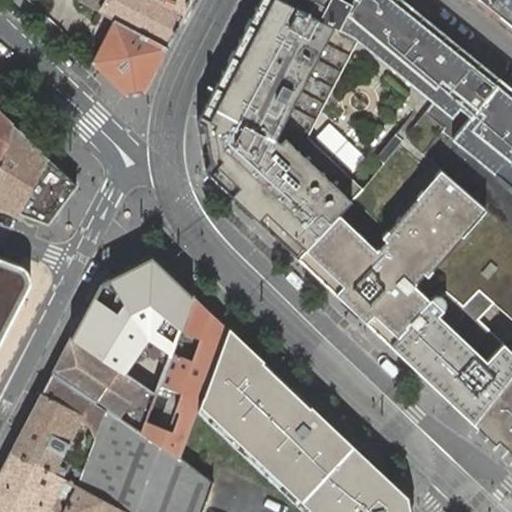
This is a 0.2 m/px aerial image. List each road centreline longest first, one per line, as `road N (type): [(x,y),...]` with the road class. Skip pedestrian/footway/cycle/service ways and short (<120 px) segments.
road 1 (residential): [(444,439),(198,205),(131,159)]
road 2 (tertiary): [(0,36),(131,159)]
road 3 (tertiary): [(75,267),(0,413)]
road 4 (tertiary): [(131,159),(75,267)]
